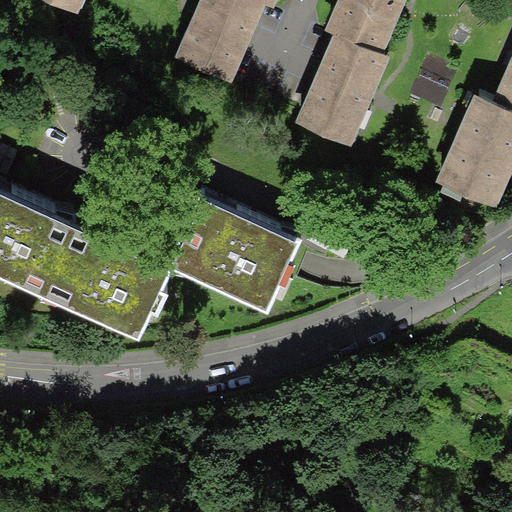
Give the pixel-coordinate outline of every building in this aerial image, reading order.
[(202,0),(189,32),(194,34),(187,51),(182,48),(180,52),(227,72),(233,58),(258,0),(202,0)] [(338,28),(377,45),(378,44),(378,42),(373,39),(380,23),(385,26),(396,0),(340,0),(330,26),(338,29),(338,28)] [(348,132),(345,131),(351,117),(354,118),(377,64),(374,63),(380,49),(383,51),(385,47),(378,44),(377,45),(338,28),(338,29),(317,78),(300,116),(346,136),(348,132)] [(511,60),(510,65),(498,95),(498,96),(511,102),(511,60)] [(511,102),(498,96),(498,95),(479,87),(478,89),(483,91),(477,105),(472,103),(441,176),(445,178),(447,174),(463,181),(462,185),(492,198),(507,162),(508,159),(509,160),(511,152),(511,102)] [(70,217),(0,185),(0,261),(41,280),(70,217)] [(296,238),(199,193),(169,256),(194,267),(267,301),(296,238)] [(70,217),(41,280),(76,296),(138,324),(167,261),(70,217)] [(501,471),(511,478),(511,477),(511,460),(511,459),(510,459),(501,471)]
